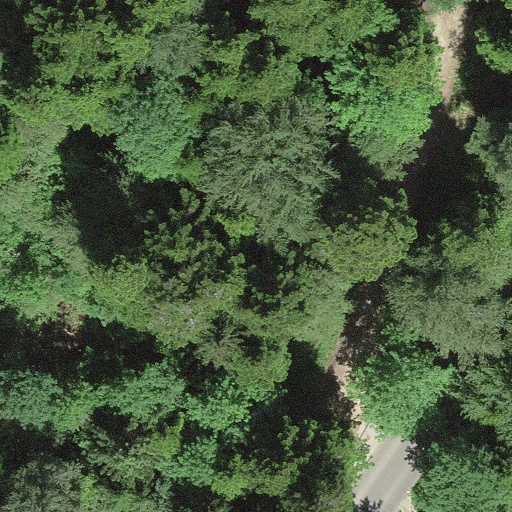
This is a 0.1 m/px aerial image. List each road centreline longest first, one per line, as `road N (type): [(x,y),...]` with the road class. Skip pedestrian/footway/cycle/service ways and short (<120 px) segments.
road 1 (track): [(183,511),(371,0)]
road 2 (tertiary): [(511,211),(332,511)]
